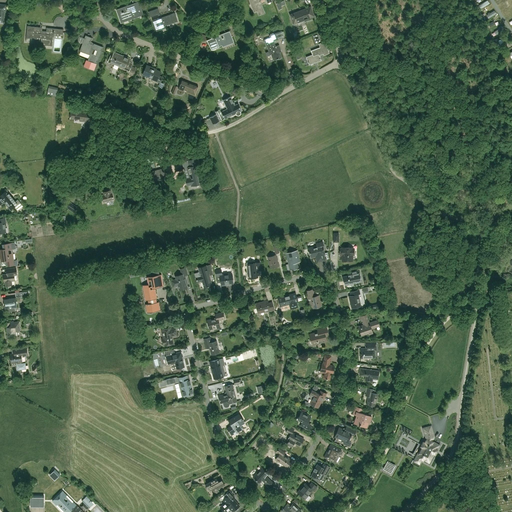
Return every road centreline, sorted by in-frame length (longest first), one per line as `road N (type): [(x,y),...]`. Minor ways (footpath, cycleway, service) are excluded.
road 1 (unclassified): [(186,316),(194,306),(247,290),(320,272),(328,278),(347,348),(343,381),(306,459),(263,509)]
road 2 (tertiary): [(405,511),(455,445),(483,278),(503,245)]
road 3 (tertiary): [(503,245),(484,226),(430,208),(394,172),(342,60)]
road 4 (unclassified): [(263,509),(224,460),(186,316)]
road 5 (unclassified): [(279,93),(115,30),(93,2)]
